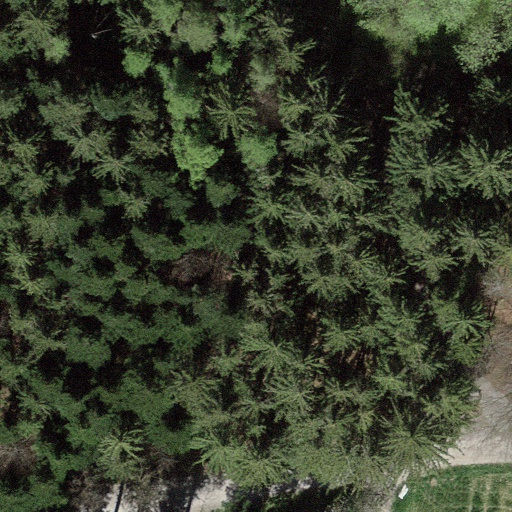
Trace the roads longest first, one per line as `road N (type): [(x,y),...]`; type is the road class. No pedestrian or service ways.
road 1 (track): [(481,448),(378,244),(290,0)]
road 2 (track): [(0,499),(481,448)]
